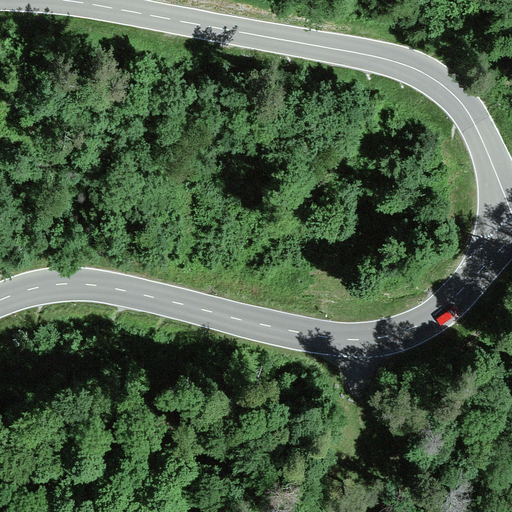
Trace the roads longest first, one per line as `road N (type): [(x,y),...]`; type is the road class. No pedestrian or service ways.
road 1 (tertiary): [(0,299),(80,283),(293,331),(376,338),(430,316),(511,236)]
road 2 (tertiary): [(71,0),(416,69),(463,105),(511,213)]
